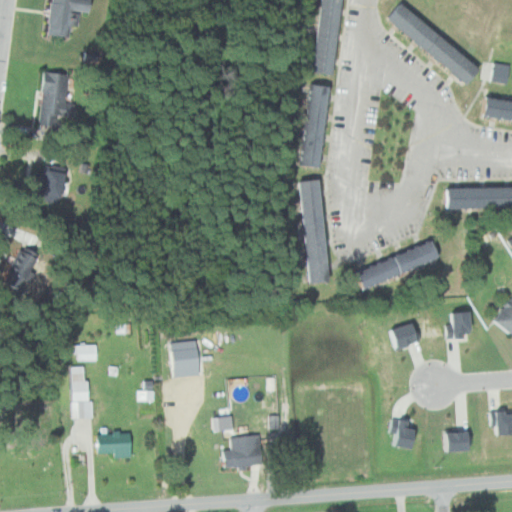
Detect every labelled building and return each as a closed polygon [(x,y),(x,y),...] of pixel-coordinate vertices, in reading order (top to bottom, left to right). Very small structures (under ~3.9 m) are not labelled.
[(51,0),(48,34),(67,35),(68,24),(77,25),(78,11),(89,12),(90,0),(51,0)] [(319,0),(311,66),(331,69),(339,0),(319,0)] [(468,82),(481,66),(399,3),(386,19),(468,82)] [(505,83),(510,65),(494,61),(489,79),(505,83)] [(37,124),(56,127),(57,115),(72,117),(74,103),(65,102),(68,73),(44,70),(37,124)] [(311,78),(300,161),(319,164),(329,80),(311,78)] [(511,100),(483,96),(481,114),(511,118),(511,100)] [(66,199),(68,165),(40,163),(39,198),(66,199)] [(319,178),(299,180),(308,282),(329,279),(319,178)] [(511,185),(447,186),(447,208),(511,207),(511,185)] [(365,285),(440,258),(433,240),(359,268),(365,285)] [(18,290),(40,257),(23,246),(2,279),(18,290)] [(488,319),(502,332),(511,320),(511,293),(488,319)] [(454,338),(454,330),(462,329),(462,311),(443,312),(444,338),(454,338)] [(381,331),(386,348),(418,338),(413,321),(381,331)] [(176,376),(203,375),(201,340),(175,341),(176,376)] [(98,360),(98,344),(78,344),(78,359),(98,360)] [(73,417),(93,417),(92,380),(86,380),(85,365),(71,365),(73,417)] [(157,400),(157,390),(139,390),(139,400),(157,400)] [(511,432),(511,422),(508,423),(507,413),(495,415),(494,410),(485,412),(489,436),(511,432)] [(214,430),(235,429),(234,415),(213,416),(214,430)] [(408,449),(412,428),(404,427),(405,422),(389,419),(385,446),(408,449)] [(135,457),(134,432),(101,433),(102,453),(118,453),(118,457),(135,457)] [(457,432),(435,432),(436,451),(458,451),(457,432)] [(264,464),(262,434),(233,436),(234,449),(229,449),(230,468),(248,467),(248,465),(264,464)]
